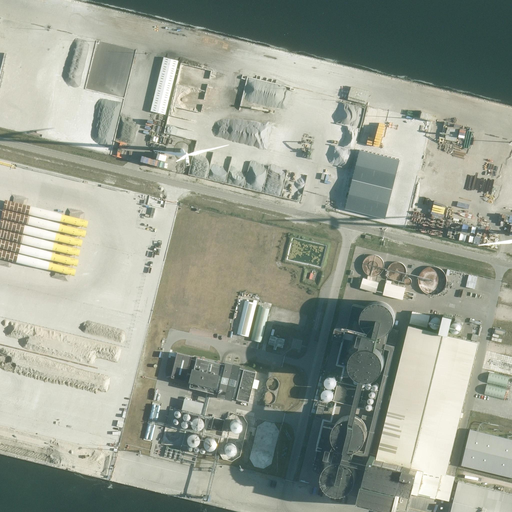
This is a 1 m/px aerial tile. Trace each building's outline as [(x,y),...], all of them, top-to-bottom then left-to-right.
[(164,59),(151,113),(166,116),(178,63),(164,59)] [(411,139),(418,140),(421,121),(415,120),(411,139)] [(420,146),(440,148),(441,134),(425,132),(424,138),(421,138),(420,146)] [(489,163),(491,150),(479,148),(477,159),(478,159),(477,165),(488,167),(489,163)] [(410,169),(408,175),(424,179),(425,173),(410,169)] [(275,186),(273,195),(283,197),(284,188),(275,186)] [(0,253),(12,255),(25,191),(10,188),(0,236),(0,253)] [(451,219),(465,222),(469,202),(466,201),(465,207),(462,206),(463,203),(460,203),(459,205),(456,205),(455,207),(450,206),(447,206),(446,208),(442,207),(440,207),(439,214),(450,216),(449,221),(451,221),(451,219)] [(42,206),(35,242),(92,253),(94,246),(100,247),(106,219),(42,206)] [(104,250),(127,254),(132,226),(110,222),(104,250)] [(31,250),(25,279),(92,293),(93,292),(116,297),(122,269),(31,250)] [(363,265),(363,266),(363,267),(363,268),(363,269),(363,270),(364,270),(364,271),(365,272),(365,273),(366,273),(366,274),(367,274),(368,274),(368,275),(369,275),(370,276),(371,276),(372,276),(373,276),(374,276),(375,276),(376,276),(377,276),(377,275),(378,275),(379,275),(379,274),(380,274),(380,273),(381,273),(381,272),(382,272),(382,271),(383,271),(383,270),(383,269),(383,268),(384,268),(384,267),(384,266),(384,265),(384,264),(384,263),(383,263),(383,262),(383,261),(382,260),(382,259),(381,259),(381,258),(380,258),(380,257),(379,257),(379,256),(378,256),(377,256),(377,255),(376,255),(375,255),(374,255),(373,255),(372,255),(371,255),(370,255),(370,256),(369,256),(368,256),(367,257),(366,257),(366,258),(365,258),(365,259),(364,260),(364,261),(363,261),(363,262),(363,263),(363,264),(363,265)] [(387,272),(388,273),(388,274),(388,275),(388,276),(389,276),(389,277),(390,278),(391,279),(392,279),(392,280),(393,280),(394,280),(394,281),(395,281),(396,281),(397,281),(398,281),(399,281),(400,281),(400,280),(401,280),(402,280),(402,279),(403,279),(403,278),(404,278),(404,277),(405,277),(405,276),(405,275),(406,275),(406,274),(406,273),(406,272),(406,271),(406,270),(406,269),(406,268),(405,268),(405,267),(405,266),(404,266),(404,265),(403,265),(403,264),(402,264),(402,263),(401,263),(400,263),(399,262),(398,262),(397,262),(396,262),(395,262),(394,262),(394,263),(393,263),(392,263),(392,264),(391,264),(390,265),(389,266),(389,267),(388,267),(388,268),(388,269),(388,270),(387,271),(387,272)] [(422,270),(421,282),(423,290),(434,291),(435,293),(444,291),(444,281),(444,278),(442,268),(435,267),(422,270)] [(138,299),(157,303),(163,274),(153,272),(153,274),(144,272),(138,299)] [(378,283),(363,278),(360,288),(376,292),(378,283)] [(383,295),(403,299),(405,288),(386,283),(383,295)] [(22,287),(17,308),(85,323),(84,328),(107,333),(113,305),(91,300),(91,302),(22,287)] [(248,337),(256,303),(245,301),(237,334),(248,337)] [(383,302),(379,302),(376,302),(372,302),(369,304),(367,305),(366,307),(353,304),(339,362),(351,365),(352,368),(353,370),(354,372),(356,373),(357,375),(360,377),(363,378),(365,378),(367,378),(370,378),(372,378),(374,377),(376,376),(378,375),(380,373),(382,370),(383,368),(384,366),(384,364),(385,362),(384,359),(384,357),(383,355),(382,353),(387,332),(389,331),(391,329),(392,327),(393,325),(394,323),(395,321),(395,318),(394,314),(394,312),(393,310),(390,307),(388,305),(386,303),(383,302)] [(409,326),(377,458),(424,469),(418,493),(419,493),(423,494),(425,495),(425,494),(429,495),(429,496),(431,496),(435,497),(436,498),(442,474),(445,475),(445,474),(478,343),(448,335),(452,317),(443,315),(439,333),(409,326)] [(81,346),(84,331),(14,318),(11,332),(81,346)] [(118,378),(137,382),(143,351),(136,349),(135,352),(124,350),(118,378)] [(225,364),(196,357),(189,388),(248,402),(255,372),(237,367),(238,366),(226,363),(225,364)] [(504,399),(509,377),(489,373),(484,394),(504,399)] [(274,378),(271,378),(269,379),(268,380),(266,382),(266,384),(266,386),(267,388),(268,389),(270,390),(272,391),(274,391),(276,390),(277,388),(278,386),(279,384),(278,382),(277,380),(276,379),(274,378)] [(265,403),(266,404),(268,405),(271,404),(273,403),(274,402),(275,400),(275,398),(275,396),(274,394),(272,392),(270,392),(268,392),(266,392),(264,394),(263,395),(262,397),(263,399),(263,401),(265,403)] [(204,403),(184,398),(181,409),(201,414),(204,403)] [(225,427),(225,430),(227,432),(229,434),(231,436),(234,437),(236,437),(239,436),(242,435),(244,433),(245,431),(246,428),(247,425),(246,423),(245,420),(243,418),(241,416),(238,415),(235,415),(232,415),(229,417),(227,419),(226,421),(225,424),(225,427)] [(333,431),(333,433),(333,434),(333,435),(333,436),(334,437),(334,438),(334,439),(335,440),(335,441),(336,442),(337,443),(338,444),(338,445),(339,446),(340,446),(341,447),(342,448),(343,448),(344,449),(345,449),(346,449),(347,450),(349,450),(350,450),(351,450),(352,450),(353,450),(354,449),(355,449),(356,449),(358,448),(359,448),(360,447),(361,446),(362,445),(363,444),(364,443),(365,442),(365,441),(366,440),(366,439),(367,438),(367,437),(367,436),(367,435),(368,434),(368,433),(368,431),(367,430),(367,429),(367,428),(367,427),(366,426),(366,425),(365,424),(365,423),(364,422),(363,421),(362,420),(361,419),(360,418),(359,417),(358,417),(357,416),(355,416),(354,416),(353,415),(352,415),(351,415),(350,415),(349,415),(347,415),(346,416),(345,416),(344,416),(343,417),(342,417),(341,418),(340,419),(339,419),(338,420),(337,421),(337,422),(336,423),(335,424),(335,425),(334,426),(334,427),(334,428),(333,429),(333,430),(333,431)] [(198,416),(197,416),(195,416),(194,417),(193,417),(192,418),(191,419),(190,421),(190,422),(190,423),(190,424),(190,425),(191,426),(191,427),(193,429),(194,429),(195,430),(196,430),(198,430),(199,430),(200,429),(202,428),(202,427),(203,425),(204,424),(204,423),(203,421),(203,420),(202,419),(202,418),(201,417),(200,417),(198,416)] [(209,417),(207,428),(221,431),(224,420),(209,417)] [(276,441),(277,438),(278,435),(278,432),(277,430),(276,427),(274,425),(271,423),(268,423),(266,423),(263,423),(260,425),(258,427),(257,429),(256,432),(256,435),(257,438),(258,440),(260,442),(263,444),(265,444),(268,444),(271,444),(273,442),(276,441)] [(324,423),(313,471),(322,475),(322,472),(322,470),(325,459),(330,460),(332,450),(328,449),(330,440),(335,441),(335,440),(334,439),(334,438),(334,437),(333,436),(333,435),(333,434),(333,433),(333,431),(333,430),(333,429),(334,428),(334,427),(334,426),(335,425),(335,424),(324,423)] [(461,465),(511,477),(511,439),(470,429),(461,465)] [(199,438),(198,436),(197,434),(195,433),(193,433),(191,433),(189,434),(187,436),(186,438),(186,440),(186,442),(188,444),(189,445),(191,446),(194,446),(196,446),(198,444),(199,442),(200,440),(199,438)] [(213,449),(214,448),(216,446),(216,444),(216,442),(215,440),(213,438),(211,437),(209,437),(207,437),(205,438),(204,440),(203,442),(202,444),(203,446),(204,448),(206,450),(208,450),(211,450),(213,449)] [(241,446),(239,443),(238,441),(235,439),(233,438),(230,438),(227,438),(225,439),(222,441),(220,443),(219,446),(219,448),(219,451),(220,454),(222,456),(224,458),(226,459),(229,460),(232,460),(235,459),(237,457),(239,455),(240,452),(241,449),(241,446)] [(272,453),(270,450),(268,448),(266,447),(263,446),(260,446),(257,447),(255,448),(253,450),(251,453),(250,456),(251,458),(251,461),(253,464),(255,466),(258,467),(260,468),(263,468),(266,467),(268,465),(270,463),(272,461),(272,458),(272,455),(272,453)] [(345,449),(343,458),(344,458),(345,458),(346,459),(347,459),(348,460),(349,460),(350,461),(351,462),(367,466),(371,467),(373,458),(374,454),(370,453),(354,449),(353,450),(352,450),(351,450),(350,450),(349,450),(347,450),(346,449),(345,449)] [(323,474),(323,475),(323,477),(323,478),(323,479),(323,480),(324,481),(324,482),(325,483),(325,484),(326,485),(327,486),(327,487),(328,488),(329,488),(330,489),(331,490),(332,490),(333,491),(334,491),(335,491),(336,492),(338,492),(339,492),(340,492),(341,492),(342,492),(343,491),(344,491),(345,491),(347,490),(348,490),(349,489),(350,489),(350,488),(351,487),(352,487),(353,486),(354,485),(354,484),(355,483),(355,482),(356,481),(356,480),(356,479),(357,477),(357,476),(357,475),(357,474),(357,473),(357,472),(356,471),(356,470),(356,469),(355,468),(355,467),(354,466),(354,465),(353,464),(352,463),(351,462),(350,461),(349,460),(348,460),(347,459),(346,459),(345,458),(344,458),(343,458),(342,458),(341,458),(340,458),(338,458),(337,458),(336,458),(335,458),(334,459),(333,459),(332,460),(331,460),(330,461),(329,461),(328,462),(327,463),(327,464),(326,465),(325,466),(325,467),(324,468),(324,469),(323,470),(323,471),(323,472),(323,473),(323,474)] [(367,466),(364,481),(403,491),(403,490),(411,491),(411,492),(412,492),(413,492),(417,493),(418,493),(424,469),(377,458),(373,458),(371,467),(367,466)] [(359,497),(358,499),(394,508),(394,507),(395,507),(397,508),(399,508),(403,491),(364,481),(364,482),(363,481),(359,497)] [(450,511),(511,511),(511,494),(458,481),(450,511)] [(403,491),(399,508),(407,510),(407,509),(410,498),(409,498),(411,491),(403,490),(403,491)]
